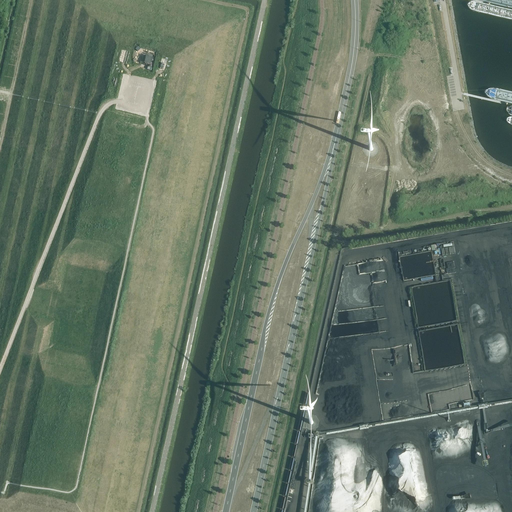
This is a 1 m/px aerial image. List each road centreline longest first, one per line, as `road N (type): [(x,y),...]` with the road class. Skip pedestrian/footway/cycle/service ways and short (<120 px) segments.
road 1 (track): [(208,0),(247,10),(138,511)]
road 2 (tertiary): [(152,511),(265,0)]
road 3 (primary): [(336,138),(271,301),(225,511)]
road 4 (primary): [(253,511),(336,138)]
road 5 (track): [(154,83),(150,105),(112,102),(99,113),(0,368)]
road 6 (track): [(0,143),(31,0)]
road 7 (primary): [(336,138),(352,62),(354,0)]
